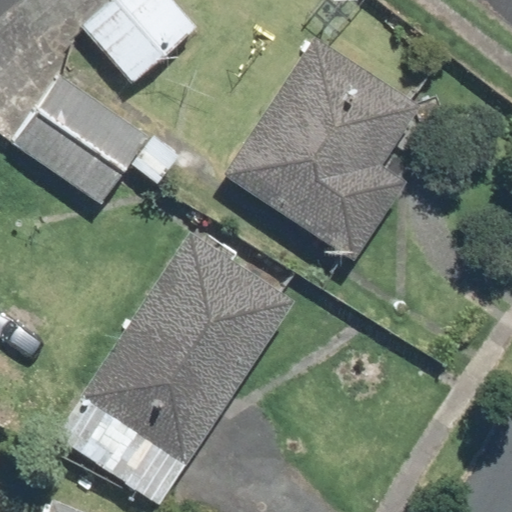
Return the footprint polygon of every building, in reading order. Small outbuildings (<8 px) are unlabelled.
[(162,0),(95,0),(70,24),(128,85),(188,27),(162,0)] [(363,170),(410,99),(298,25),(202,170),(336,259),(385,185),(363,170)] [(43,70),(0,134),(0,141),(89,200),(135,131),(43,70)] [(140,424),(183,451),(283,293),(172,222),(40,430),(109,473),(140,424)] [(64,511),(33,501),(43,472),(0,457),(0,511),(64,511)]
